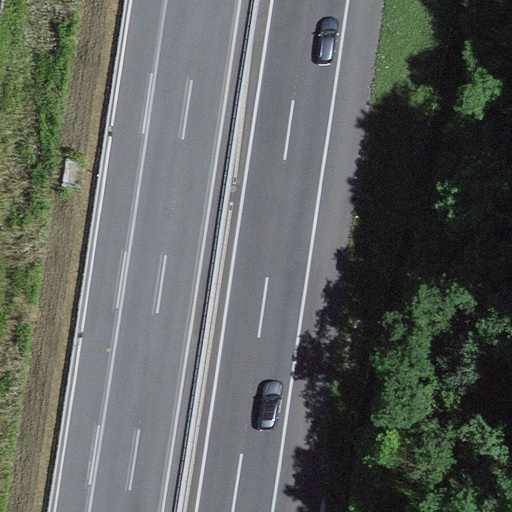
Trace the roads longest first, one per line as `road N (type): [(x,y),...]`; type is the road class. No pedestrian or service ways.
road 1 (motorway): [(199,0),(119,511)]
road 2 (motorway): [(239,511),(319,0)]
